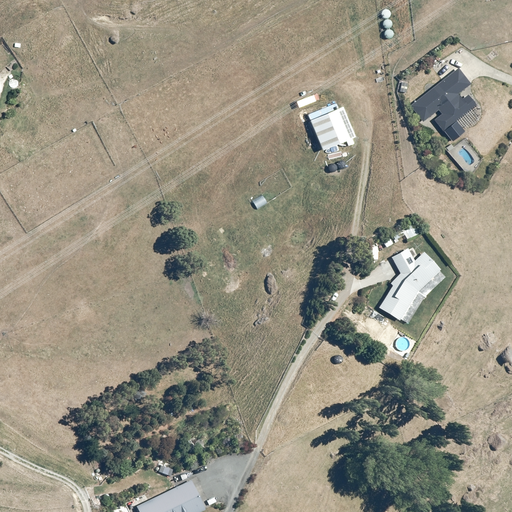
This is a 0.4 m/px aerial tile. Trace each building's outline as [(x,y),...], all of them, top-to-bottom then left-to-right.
[(440,115),(433,121),(450,143),(478,121),(469,110),(475,106),(466,95),(461,99),(457,94),(469,85),(456,68),(408,106),(421,123),(437,110),(440,115)] [(407,83),(399,82),(399,93),(407,93),(407,83)] [(324,150),(348,140),(351,147),(358,144),(355,137),(356,137),(349,121),(343,106),(338,108),(311,119),(324,150)] [(260,193),(250,199),(258,210),(267,204),(260,193)] [(417,234),(412,225),(401,231),(405,240),(417,234)] [(416,291),(439,269),(422,251),(412,260),(406,247),(389,256),(398,273),(390,280),(389,284),(390,285),(377,308),(399,321),(416,291)] [(161,458),(156,471),(173,478),(178,464),(161,458)] [(201,511),(206,510),(192,480),(137,507),(139,511),(201,511)]
